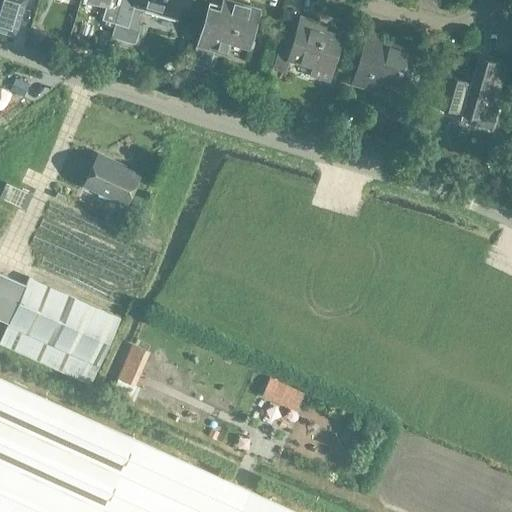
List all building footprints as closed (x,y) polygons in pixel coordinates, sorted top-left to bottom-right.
[(0,0),(0,30),(14,34),(24,0),(0,0)] [(92,0),(105,4),(100,18),(114,22),(114,19),(120,0),(92,0)] [(120,0),(114,19),(121,21),(117,35),(124,37),(128,39),(133,39),(135,38),(136,37),(138,35),(138,34),(142,21),(138,20),(142,5),(176,15),(179,0),(120,0)] [(207,6),(189,67),(199,70),(208,65),(213,49),(226,53),(229,42),(248,48),(260,9),(230,0),(227,12),(207,6)] [(340,36),(316,29),(318,22),(300,17),(294,35),(283,31),(272,68),(286,72),(289,59),(330,71),(340,36)] [(369,29),(363,48),(353,82),(353,84),(381,92),(384,79),(410,86),(410,85),(418,87),(422,71),(413,68),(419,47),(385,38),(386,34),(369,29)] [(493,103),(504,64),(478,56),(477,55),(470,82),(436,72),(427,101),(486,119),(482,133),(483,134),(484,130),(490,131),(496,130),(500,127),(503,122),(503,116),(502,110),(498,106),(493,103)] [(84,184),(125,203),(139,174),(125,168),(125,165),(98,152),(84,184)] [(0,195),(0,197),(25,208),(32,194),(6,183),(0,195)] [(0,342),(91,383),(99,365),(120,317),(29,276),(25,283),(0,272),(0,318),(8,322),(0,340),(0,342)] [(116,380),(134,388),(149,353),(131,345),(116,380)] [(299,511),(0,377),(0,511),(299,511)] [(260,396),(294,412),(302,395),(268,379),(260,396)]
